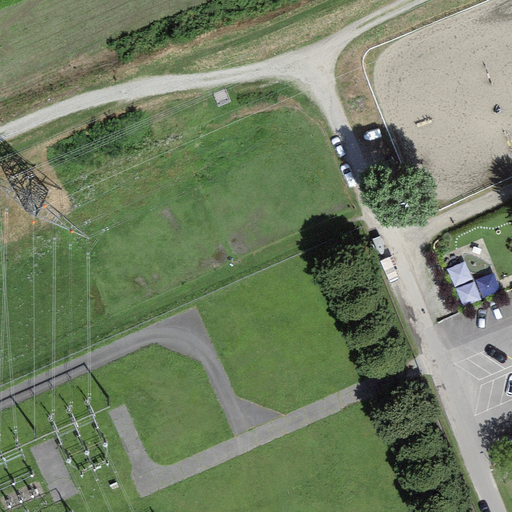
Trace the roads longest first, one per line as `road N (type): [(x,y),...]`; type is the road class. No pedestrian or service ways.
road 1 (track): [(111,92),(308,63)]
road 2 (track): [(423,0),(308,63)]
